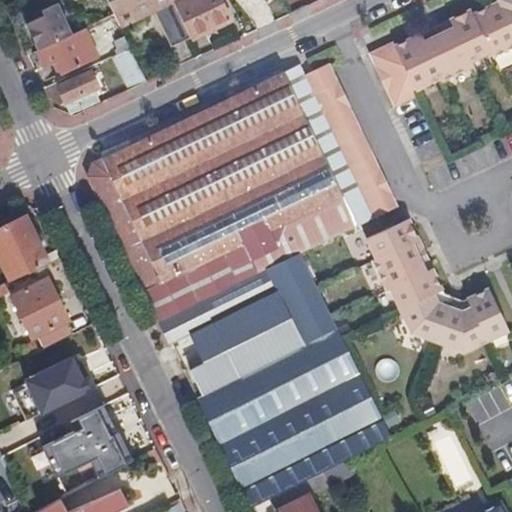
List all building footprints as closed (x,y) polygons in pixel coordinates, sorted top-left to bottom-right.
[(107,0),(114,15),(120,27),(138,18),(134,9),(144,4),(154,8),(155,10),(172,46),(191,37),(173,0),(107,0)] [(173,0),(191,37),(192,39),(230,20),(220,0),(173,0)] [(511,0),(501,0),(502,1),(477,13),(475,9),(453,19),(457,27),(416,47),(411,39),(399,45),(397,41),(374,53),(379,67),(377,68),(391,94),(392,93),(399,106),(422,95),(419,90),(443,78),(445,81),(477,65),(474,60),(495,51),(497,55),(511,47),(511,0)] [(138,18),(155,10),(154,8),(144,4),(134,9),(138,18)] [(27,22),(39,49),(72,34),(60,7),(27,22)] [(453,19),(411,39),(416,47),(457,27),(453,19)] [(72,34),(39,49),(46,66),(58,60),(65,73),(97,58),(84,28),(72,34)] [(112,50),(115,56),(129,49),(124,37),(116,41),(119,46),(112,50)] [(115,56),(111,58),(127,91),(146,82),(129,49),(115,56)] [(331,62),(304,75),(374,218),(401,205),(395,193),(396,192),(384,166),(382,167),(352,106),(354,105),(341,80),(340,80),(331,62)] [(304,75),(300,65),(162,130),(92,163),(89,177),(159,321),(244,279),(268,267),(300,251),(374,218),(304,75)] [(57,85),(70,115),(98,101),(93,90),(99,87),(91,69),(57,85)] [(0,258),(12,282),(62,257),(59,250),(47,256),(27,216),(6,226),(7,228),(0,230),(0,258)] [(446,287),(436,266),(428,270),(415,243),(423,240),(412,218),(371,238),(381,259),(377,261),(391,291),(395,289),(416,332),(471,349),(511,328),(511,327),(493,287),(471,297),(475,305),(466,310),(442,302),(437,291),(446,287)] [(428,270),(436,266),(428,251),(423,240),(415,243),(428,270)] [(300,251),(268,267),(306,342),(197,397),(221,447),(251,507),(269,498),(322,470),(346,458),(375,444),(390,436),(300,251)] [(268,267),(244,279),(255,302),(189,335),(205,369),(188,378),(197,397),(306,342),(268,267)] [(45,349),(75,334),(69,322),(70,321),(49,278),(12,296),(33,339),(38,336),(45,349)] [(244,279),(159,321),(171,344),(189,335),(255,302),(244,279)] [(99,370),(81,332),(75,334),(45,349),(2,370),(4,375),(0,376),(0,390),(2,394),(54,369),(74,359),(76,362),(71,365),(75,373),(80,370),(84,377),(99,370)] [(28,471),(48,508),(55,504),(60,501),(138,459),(119,423),(28,471)] [(424,437),(450,487),(473,475),(446,425),(424,437)] [(346,458),(322,470),(329,483),(329,484),(353,472),(346,458)] [(0,511),(18,506),(0,461),(0,511)] [(322,470),(269,498),(275,511),(317,511),(308,494),(329,483),(322,470)] [(93,502),(97,511),(117,511),(128,506),(120,490),(93,502)] [(66,511),(60,501),(55,504),(59,511),(66,511)] [(48,508),(39,511),(97,511),(93,502),(71,511),(59,511),(55,504),(48,508)] [(505,511),(500,502),(481,511),(505,511)]
